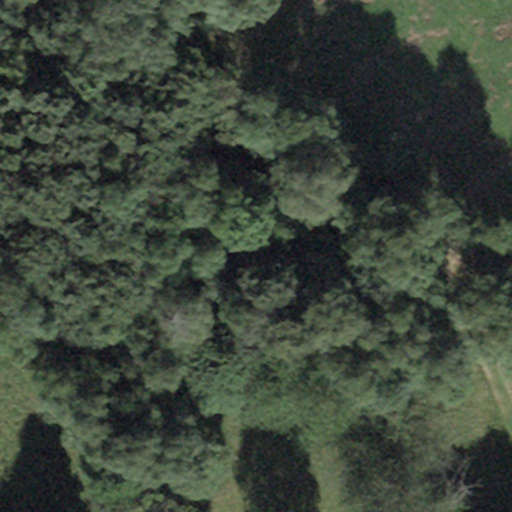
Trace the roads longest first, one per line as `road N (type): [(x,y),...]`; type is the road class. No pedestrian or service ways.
road 1 (track): [(39,0),(158,89),(411,238),(511,312)]
road 2 (track): [(411,238),(511,413)]
